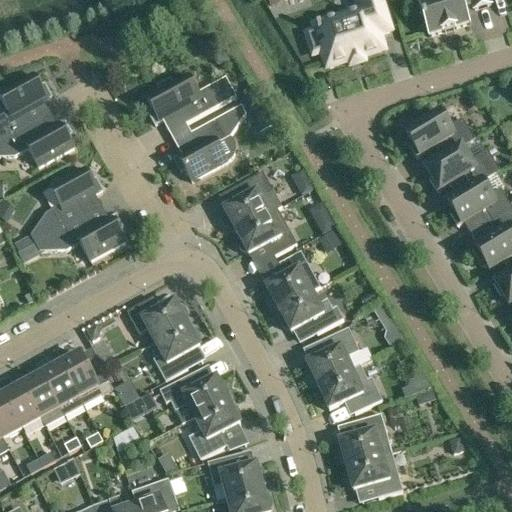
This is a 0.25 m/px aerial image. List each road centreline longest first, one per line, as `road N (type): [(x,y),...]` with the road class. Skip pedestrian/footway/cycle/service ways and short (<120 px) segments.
road 1 (residential): [(357,112),(356,130),(371,159),(511,391)]
road 2 (residential): [(316,511),(292,424),(189,249)]
road 3 (residential): [(0,358),(189,249)]
road 4 (residential): [(189,249),(84,85)]
road 5 (residential): [(511,59),(371,99),(357,112)]
